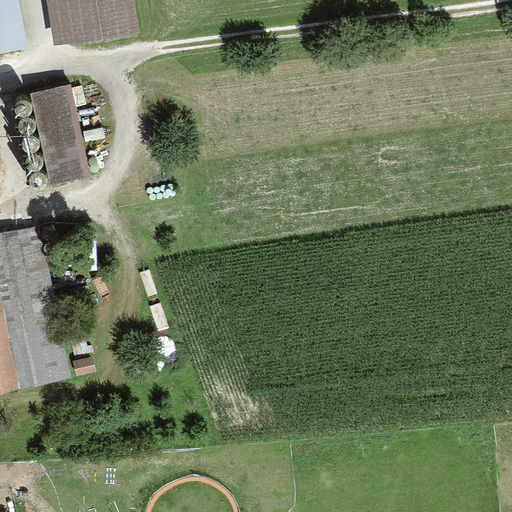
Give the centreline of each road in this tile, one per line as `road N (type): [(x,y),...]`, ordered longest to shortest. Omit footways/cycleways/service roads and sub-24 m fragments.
road 1 (track): [(145,51),(511,1)]
road 2 (track): [(145,51),(0,73)]
